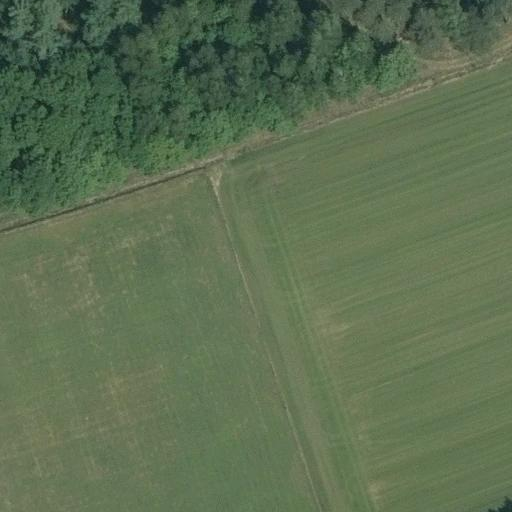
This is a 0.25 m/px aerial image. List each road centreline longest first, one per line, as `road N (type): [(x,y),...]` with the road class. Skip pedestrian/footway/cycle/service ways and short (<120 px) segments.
road 1 (track): [(511,43),(492,56),(0,185)]
road 2 (track): [(319,0),(492,56)]
